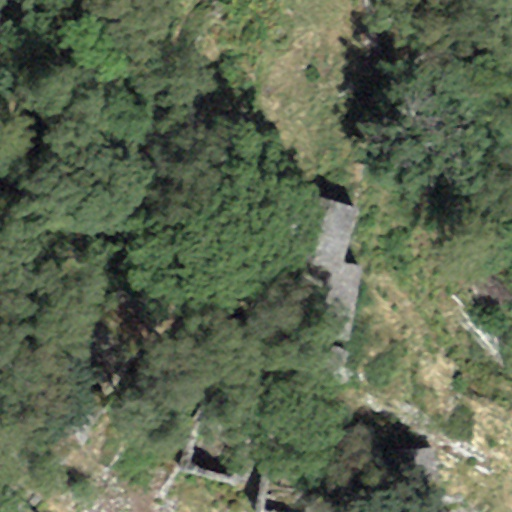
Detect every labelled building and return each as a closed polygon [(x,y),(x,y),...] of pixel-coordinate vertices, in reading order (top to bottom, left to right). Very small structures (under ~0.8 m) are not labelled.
[(160,36),(130,36),(130,61),(160,61),(160,36)] [(161,78),(133,78),(133,102),(161,103),(161,78)] [(235,146),(197,106),(168,133),(205,173),(235,146)] [(191,209),(144,150),(109,177),(157,236),(191,209)] [(357,210),(303,195),(286,256),(303,262),(339,271),(342,263),(357,210)] [(69,259),(39,234),(0,280),(0,294),(24,314),(69,259)] [(360,268),(342,263),(339,271),(303,262),(286,326),(341,340),(360,268)] [(165,276),(107,278),(108,329),(166,328),(165,276)] [(270,343),(226,325),(201,385),(246,403),(270,343)] [(128,350),(95,348),(93,384),(126,386),(128,350)] [(89,409),(40,374),(0,428),(0,454),(37,482),(89,409)] [(430,447),(396,450),(401,493),(435,489),(430,447)] [(29,511),(10,500),(3,511),(29,511)]
